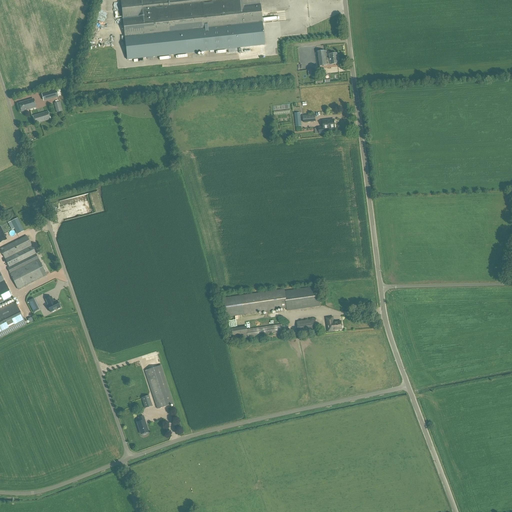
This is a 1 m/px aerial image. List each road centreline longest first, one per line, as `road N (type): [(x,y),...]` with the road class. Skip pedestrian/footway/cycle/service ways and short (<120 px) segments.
road 1 (unclassified): [(128,459),(0,74)]
road 2 (unclassified): [(380,289),(344,0)]
road 3 (unclassified): [(128,459),(408,386)]
road 4 (unknown): [(108,0),(119,55),(130,64),(248,56),(273,41)]
road 5 (unclassified): [(0,494),(51,489),(128,459)]
road 6 (unclassified): [(452,511),(408,386)]
road 7 (unclassified): [(380,289),(511,284)]
